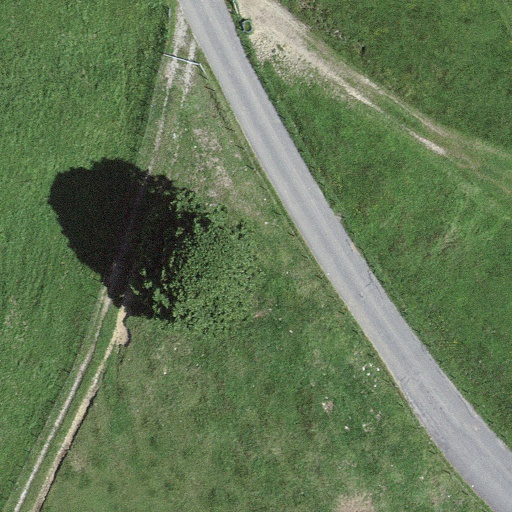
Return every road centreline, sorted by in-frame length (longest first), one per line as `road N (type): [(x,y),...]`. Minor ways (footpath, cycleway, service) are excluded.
road 1 (unclassified): [(511,492),(471,455),(362,298),(204,0)]
road 2 (track): [(193,0),(167,142),(110,341),(27,511)]
